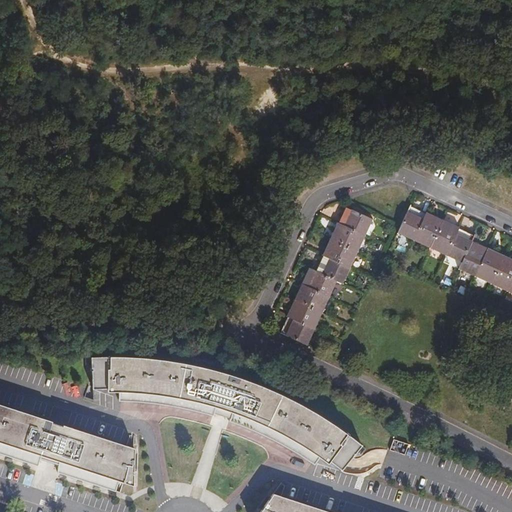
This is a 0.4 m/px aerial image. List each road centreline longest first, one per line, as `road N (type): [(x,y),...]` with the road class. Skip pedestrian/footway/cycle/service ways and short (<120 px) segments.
road 1 (track): [(22,1),(55,46),(88,69),(385,63),(511,90)]
road 2 (residential): [(511,226),(394,171),(311,197),(247,339)]
road 3 (residential): [(511,465),(247,339)]
road 4 (residential): [(0,385),(157,442),(169,511)]
road 5 (residential): [(226,511),(269,474),(393,511)]
road 6 (residential): [(390,460),(463,483),(511,510)]
